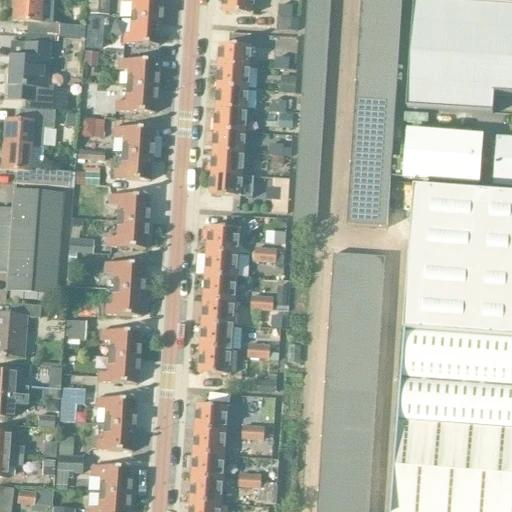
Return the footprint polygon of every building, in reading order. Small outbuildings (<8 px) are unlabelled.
[(12,0),(11,22),(27,23),(26,35),(50,37),(50,39),(57,39),(58,39),(58,38),(59,25),(48,24),(49,2),(42,1),(42,0),(12,0)] [(87,0),(86,16),(107,17),(108,0),(87,0)] [(131,5),(130,21),(160,23),(161,0),(121,0),(122,4),(131,5)] [(253,15),(253,0),(223,0),(223,13),(253,15)] [(313,0),(307,0),(307,11),(331,13),(331,1),(313,0)] [(360,0),(360,9),(401,12),(401,0),(360,0)] [(511,0),(413,0),(406,111),(492,118),(493,97),(511,98),(511,0)] [(276,31),(297,32),(298,20),(291,19),(292,7),(278,7),(276,31)] [(360,9),(359,23),(400,25),(401,12),(360,9)] [(307,11),(306,23),(330,25),(331,13),(307,11)] [(158,48),(160,23),(130,21),(129,35),(120,35),(119,45),(158,48)] [(306,23),(305,35),(329,36),(330,25),(306,23)] [(359,23),(358,36),(399,39),(400,25),(359,23)] [(85,30),(84,50),(84,51),(99,52),(99,51),(101,31),(85,30)] [(9,61),(7,86),(9,86),(8,100),(26,102),(26,111),(45,113),(51,113),(52,87),(46,87),(49,47),(50,42),(50,39),(50,37),(26,35),(25,45),(23,62),(9,61)] [(220,46),(219,67),(250,69),(251,48),(250,48),(251,36),(230,35),(229,46),(220,46)] [(305,35),(304,47),(329,48),(329,36),(305,35)] [(358,36),(357,50),(398,52),(399,39),(358,36)] [(304,47),(303,58),(328,60),(329,48),(304,47)] [(357,50),(356,63),(397,66),(398,52),(357,50)] [(82,53),(81,67),(97,68),(98,54),(82,53)] [(303,58),(303,70),(327,72),(328,60),(303,58)] [(289,60),(275,59),(274,71),(287,72),(288,72),(289,60)] [(126,73),(125,88),(155,90),(157,64),(118,62),(117,72),(126,73)] [(356,63),(356,77),(396,80),(397,66),(356,63)] [(219,67),(218,89),(248,91),(250,69),(219,67)] [(303,70),(302,82),(327,84),(327,72),(303,70)] [(280,95),(295,96),(296,78),(281,77),(280,95)] [(356,77),(355,90),(395,93),(396,80),(356,77)] [(302,82),(301,94),(326,95),(327,84),(302,82)] [(154,116),(155,90),(125,88),(124,103),(115,103),(114,113),(154,116)] [(218,89),(216,110),(247,112),(248,91),(218,89)] [(355,90),(354,104),(395,107),(395,93),(355,90)] [(301,94),(300,105),(325,107),(326,95),(301,94)] [(271,114),(280,115),(285,115),(286,103),(272,102),(271,114)] [(354,104),(353,118),(394,120),(395,107),(354,104)] [(300,105),(300,117),(325,119),(325,107),(300,105)] [(216,110),(215,132),(245,134),(247,112),(216,110)] [(4,123),(2,147),(30,149),(42,150),(44,129),(51,130),(51,127),(52,113),(51,113),(45,113),(26,111),(21,111),(20,124),(4,123)] [(75,117),(65,116),(64,128),(74,129),(75,117)] [(300,117),(299,129),(324,131),(325,119),(300,117)] [(353,118),(352,131),(393,134),(394,120),(353,118)] [(122,140),(121,157),(151,157),(153,132),(113,129),(113,140),(122,140)] [(298,138),(298,141),(323,142),(324,131),(299,129),(298,138)] [(352,131),(351,145),(392,147),(393,134),(352,131)] [(215,132),(213,153),(244,155),(245,134),(215,132)] [(479,186),(479,183),(483,138),(407,132),(403,180),(479,186)] [(511,187),(511,139),(496,138),(493,186),(511,187)] [(298,141),(297,152),(323,154),(323,142),(298,141)] [(351,145),(350,158),(391,161),(392,147),(351,145)] [(269,146),(268,157),(271,157),(282,158),(283,146),(269,146)] [(2,147),(0,170),(0,171),(16,173),(15,185),(68,190),(69,174),(29,171),(30,149),(2,147)] [(297,152),(297,164),(322,166),(323,154),(297,152)] [(104,154),(78,153),(77,162),(103,164),(104,154)] [(213,153),(212,175),(242,177),(244,155),(213,153)] [(114,181),(149,183),(151,157),(121,157),(120,171),(114,171),(114,181)] [(268,157),(267,168),(281,169),(282,158),(271,157),(268,157)] [(350,158),(349,172),(390,174),(391,161),(350,158)] [(297,164),(296,176),(321,178),(322,166),(297,164)] [(75,172),(74,187),(94,188),(98,188),(99,174),(95,173),(75,172)] [(349,172),(348,185),(389,188),(390,174),(349,172)] [(212,175),(210,196),(241,198),(252,199),(254,178),(242,178),(242,177),(212,175)] [(296,176),(295,188),(321,189),(321,178),(296,176)] [(348,185),(348,199),(389,202),(389,188),(348,185)] [(295,188),(294,200),(320,201),(321,189),(295,188)] [(403,333),(390,511),(511,511),(511,195),(414,188),(403,333)] [(280,190),(267,189),(266,201),(279,202),(280,190)] [(61,195),(11,192),(10,211),(0,210),(0,272),(6,273),(4,292),(54,295),(61,195)] [(118,208),(117,223),(147,224),(148,200),(109,197),(108,207),(118,208)] [(348,199),(347,212),(388,215),(389,202),(348,199)] [(294,200),(294,211),(319,213),(320,201),(294,200)] [(294,211),(293,223),(300,224),(311,224),(318,225),(319,213),(294,211)] [(347,212),(346,226),(387,229),(388,215),(347,212)] [(145,251),(147,224),(117,223),(116,239),(106,238),(105,248),(145,251)] [(208,229),(207,253),(238,255),(239,231),(208,229)] [(71,241),(70,255),(91,256),(91,243),(71,241)] [(254,263),(264,264),(265,251),(255,250),(254,263)] [(265,251),(264,264),(275,265),(276,252),(265,251)] [(207,253),(205,278),(236,280),(238,255),(207,253)] [(333,256),(332,270),(358,271),(359,258),(333,256)] [(359,258),(358,271),(384,273),(385,259),(359,258)] [(114,275),(113,290),(142,291),(144,267),(104,265),(104,275),(114,275)] [(332,270),(331,283),(357,285),(358,271),(332,270)] [(358,271),(357,285),(383,286),(384,273),(358,271)] [(205,278),(204,302),(235,304),(236,280),(205,278)] [(331,283),(331,297),(356,298),(357,285),(331,283)] [(357,285),(356,298),(382,300),(383,286),(357,285)] [(140,319),(142,291),(113,290),(112,308),(105,308),(104,317),(140,319)] [(331,297),(330,310),(356,312),(356,298),(331,297)] [(250,312),(261,312),(262,299),(251,298),(250,312)] [(356,298),(356,312),(381,313),(382,300),(356,298)] [(262,299),(261,312),(272,313),(273,299),(262,299)] [(204,302),(202,326),(233,328),(235,304),(204,302)] [(8,317),(0,316),(0,359),(4,359),(4,357),(22,359),(24,319),(38,320),(39,307),(9,305),(8,317)] [(330,310),(329,324),(355,325),(356,312),(330,310)] [(356,312),(355,325),(380,327),(381,313),(356,312)] [(65,323),(64,341),(84,342),(85,324),(65,323)] [(329,324),(328,337),(354,339),(355,325),(329,324)] [(355,325),(354,339),(380,341),(380,327),(355,325)] [(202,326),(201,350),(232,352),(233,328),(202,326)] [(110,344),(109,358),(137,360),(139,336),(100,333),(100,343),(110,344)] [(328,337),(327,351),(353,352),(354,339),(328,337)] [(354,339),(353,352),(379,354),(380,341),(354,339)] [(248,360),(258,360),(259,347),(248,347),(248,360)] [(259,347),(258,360),(269,361),(270,348),(259,347)] [(230,377),(232,352),(201,350),(199,375),(230,377)] [(327,351),(326,364),(352,366),(353,352),(327,351)] [(353,352),(352,366),(378,368),(379,354),(353,352)] [(136,387),(137,360),(109,358),(107,374),(98,373),(97,384),(136,387)] [(326,364),(325,378),(351,380),(352,366),(326,364)] [(352,366),(351,380),(377,381),(378,368),(352,366)] [(0,373),(0,397),(26,399),(27,389),(14,388),(15,375),(0,373)] [(325,378),(325,392),(350,393),(351,380),(325,378)] [(351,380),(350,393),(376,395),(377,381),(351,380)] [(27,389),(26,399),(48,401),(59,401),(60,391),(50,391),(49,391),(27,389)] [(61,391),(59,423),(74,424),(75,407),(82,407),(83,392),(61,391)] [(325,392),(324,405),(350,407),(350,393),(325,392)] [(350,393),(350,407),(375,408),(376,395),(350,393)] [(0,397),(0,418),(11,419),(12,406),(25,407),(26,399),(0,397)] [(105,411),(104,426),(133,427),(134,403),(96,400),(95,410),(105,411)] [(324,405),(323,419),(349,420),(350,407),(324,405)] [(197,406),(195,430),(226,432),(228,408),(197,406)] [(350,407),(349,420),(374,422),(375,408),(350,407)] [(36,430),(53,431),(53,418),(37,417),(36,430)] [(323,419),(322,432),(348,434),(349,420),(323,419)] [(349,420),(348,434),(374,435),(374,422),(349,420)] [(131,455),(133,427),(104,426),(103,443),(96,442),(96,452),(131,455)] [(242,441),(253,442),(253,428),(243,428),(242,441)] [(253,428),(253,442),(263,443),(264,429),(253,428)] [(195,430),(193,455),(225,457),(226,432),(195,430)] [(322,432),(321,446),(347,447),(348,434),(322,432)] [(0,434),(0,456),(22,459),(22,449),(9,448),(10,435),(0,434)] [(348,434),(347,447),(373,449),(374,435),(348,434)] [(321,446),(320,459),(346,461),(347,447),(321,446)] [(42,451),(42,459),(54,460),(55,448),(47,447),(42,451)] [(347,447),(346,461),(372,463),(373,449),(347,447)] [(193,455),(192,479),(223,481),(225,457),(193,455)] [(21,467),(22,459),(0,456),(0,478),(7,479),(8,466),(21,467)] [(57,458),(55,479),(66,480),(72,480),(72,475),(81,476),(82,459),(57,458)] [(320,459),(320,473),(345,474),(346,461),(320,459)] [(346,461),(345,474),(371,476),(372,463),(346,461)] [(41,462),(41,478),(53,478),(53,463),(41,462)] [(100,479),(99,493),(128,495),(130,470),(92,467),(91,479),(100,479)] [(320,473),(319,486),(344,488),(345,474),(320,473)] [(345,474),(344,488),(370,490),(371,476),(345,474)] [(239,489),(250,490),(250,476),(239,476),(239,489)] [(250,476),(250,490),(261,490),(261,477),(250,476)] [(192,479),(190,503),(221,505),(223,481),(192,479)] [(319,486),(318,500),(344,502),(344,488),(319,486)] [(344,488),(344,502),(369,503),(370,490),(344,488)] [(35,494),(18,493),(16,506),(33,508),(35,494)] [(126,511),(128,495),(99,493),(98,510),(89,509),(88,511),(126,511)] [(318,500),(317,511),(342,511),(344,502),(318,500)] [(344,502),(342,511),(368,511),(369,503),(344,502)] [(190,503),(189,511),(220,511),(221,505),(190,503)]
